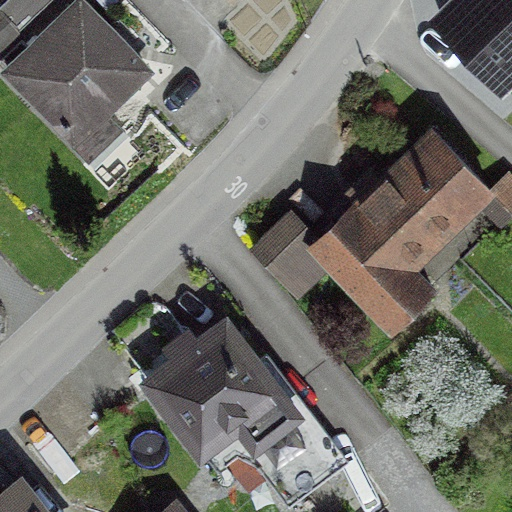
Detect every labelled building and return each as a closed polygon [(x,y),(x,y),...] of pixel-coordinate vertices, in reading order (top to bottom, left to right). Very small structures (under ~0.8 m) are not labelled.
[(6,0),(0,6),(0,43),(43,0),(6,0)] [(511,0),(465,0),(453,12),(510,70),(511,67),(511,0)] [(156,74),(79,1),(16,67),(93,140),(156,74)] [(320,236),(295,212),(259,249),(288,278),(320,245),(393,315),(511,191),(511,186),(497,172),(484,185),(425,128),(320,236)] [(227,322),(139,398),(207,477),(256,435),(295,480),(334,447),(227,322)] [(55,511),(41,492),(13,511),(55,511)]
